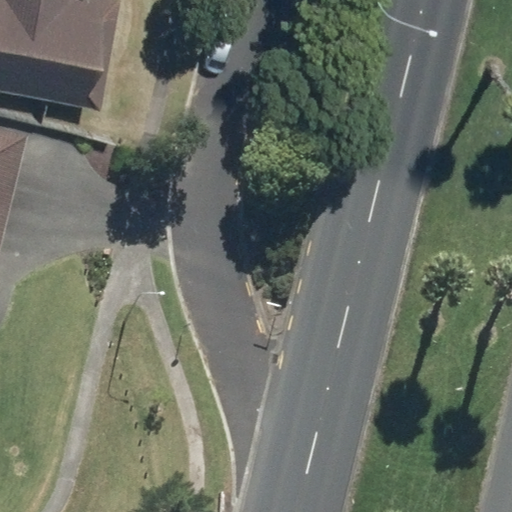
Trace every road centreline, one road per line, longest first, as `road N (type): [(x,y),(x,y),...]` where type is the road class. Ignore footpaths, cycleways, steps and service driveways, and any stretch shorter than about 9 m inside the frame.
road 1 (residential): [(295,480),(207,268),(196,208),(243,0)]
road 2 (primary): [(295,480),(414,0)]
